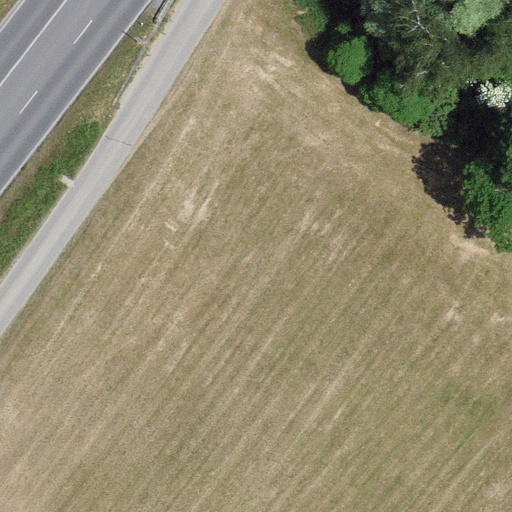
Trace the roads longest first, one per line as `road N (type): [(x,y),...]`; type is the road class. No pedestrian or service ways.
road 1 (track): [(0,309),(207,0)]
road 2 (primary): [(87,0),(0,113)]
